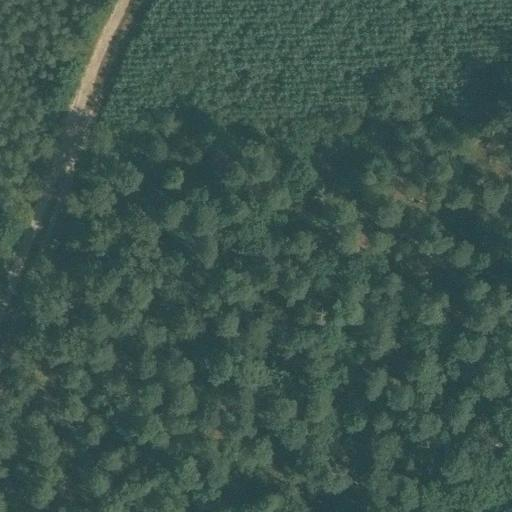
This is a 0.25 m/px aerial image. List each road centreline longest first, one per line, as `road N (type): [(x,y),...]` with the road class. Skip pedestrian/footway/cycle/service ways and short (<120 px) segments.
road 1 (track): [(76,116),(164,260),(176,294),(133,382),(117,511)]
road 2 (unknown): [(0,362),(116,53),(146,0)]
road 3 (track): [(125,0),(0,310)]
road 4 (track): [(511,430),(424,511)]
